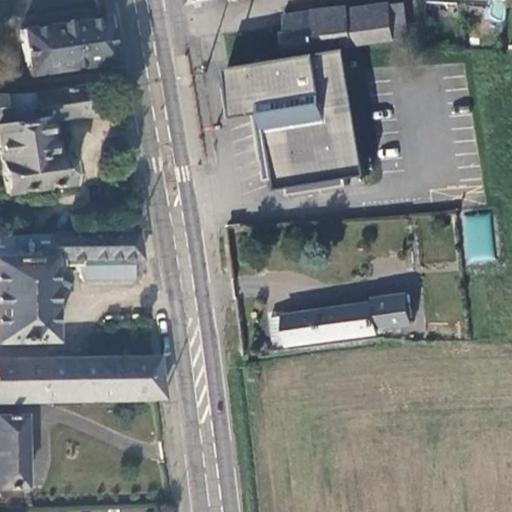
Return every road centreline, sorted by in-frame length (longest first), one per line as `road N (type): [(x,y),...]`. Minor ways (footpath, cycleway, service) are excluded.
road 1 (secondary): [(232,511),(156,0)]
road 2 (secondary): [(127,0),(202,511)]
